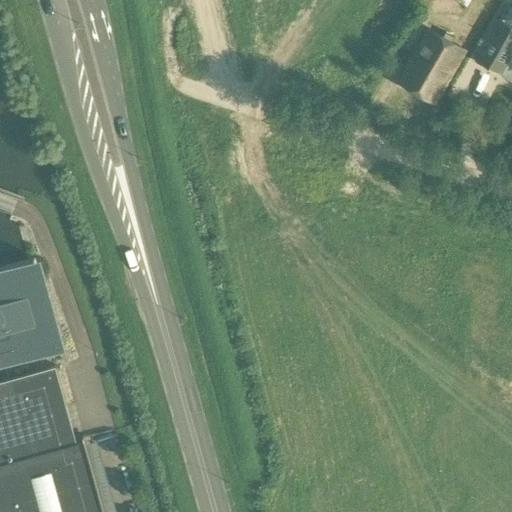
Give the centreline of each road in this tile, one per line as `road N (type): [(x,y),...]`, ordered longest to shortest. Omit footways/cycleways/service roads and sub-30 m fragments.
road 1 (unclassified): [(197,0),(330,511)]
road 2 (primary): [(211,511),(137,251)]
road 3 (primary): [(49,0),(79,125),(137,251)]
road 4 (primary): [(137,251),(91,0)]
